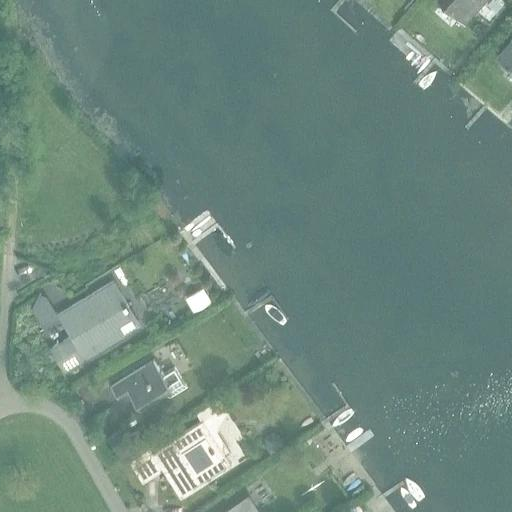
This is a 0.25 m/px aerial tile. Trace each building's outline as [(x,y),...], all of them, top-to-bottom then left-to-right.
[(438,0),(465,23),(485,0),(438,0)] [(511,40),(497,58),(511,71),(511,40)] [(42,282),(50,295),(61,288),(53,275),(42,282)] [(119,292),(112,281),(61,312),(74,334),(53,347),(61,360),(76,352),(81,361),(88,357),(139,326),(128,307),(130,306),(121,291),(119,292)] [(45,320),(58,310),(39,284),(26,293),(45,320)] [(173,366),(163,373),(154,359),(112,387),(119,398),(132,389),(137,396),(134,398),(142,410),(167,394),(170,398),(187,386),(173,366)] [(129,462),(143,482),(163,469),(169,477),(178,471),(183,479),(177,483),(184,495),(232,464),(225,454),(230,451),(217,430),(227,411),(219,398),(196,413),(201,420),(152,452),(150,448),(129,462)] [(259,511),(248,495),(237,502),(221,511),(259,511)]
